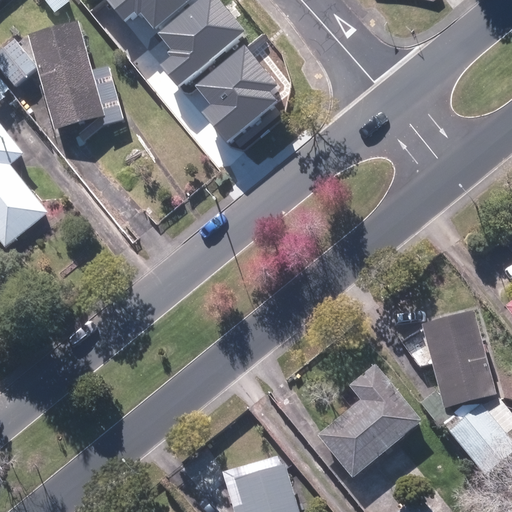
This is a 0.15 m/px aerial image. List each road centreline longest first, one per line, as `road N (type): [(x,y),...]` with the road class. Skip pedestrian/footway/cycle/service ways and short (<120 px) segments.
road 1 (secondary): [(455,176),(35,511)]
road 2 (secondary): [(0,422),(393,99)]
road 3 (secondary): [(393,99),(511,2)]
road 4 (residential): [(393,99),(301,0)]
